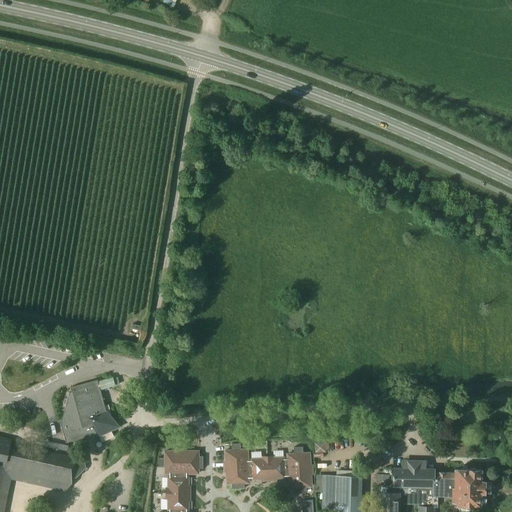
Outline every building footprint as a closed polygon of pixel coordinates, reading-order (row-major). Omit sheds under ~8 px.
[(113,418),(108,420),(96,380),(70,387),(82,428),(96,424),(98,433),(116,428),(113,418)] [(73,477),(76,477),(86,467),(82,455),(75,453),(73,456),(19,444),(18,447),(10,446),(12,438),(0,435),(0,511),(3,511),(11,479),(65,491),(72,484),(73,477)] [(44,440),(43,445),(66,450),(67,445),(44,440)] [(325,442),(314,442),(315,453),(325,452),(325,442)] [(269,480),(267,456),(262,457),(262,458),(251,459),(251,461),(248,461),(247,449),(241,449),(240,443),(231,443),(232,450),(225,450),(227,484),(231,484),(232,488),(244,488),(244,483),(249,483),(248,478),(252,478),(252,479),(261,479),(261,480),(269,480)] [(311,487),(309,453),(303,453),(303,447),(294,447),(294,454),(287,454),(288,459),(284,459),(284,457),(273,458),(273,456),(267,456),(269,480),(276,480),(276,478),(285,478),(285,476),(288,476),(289,488),(294,487),(294,492),(306,491),(306,487),(311,487)] [(187,476),(187,473),(198,473),(198,468),(203,468),(203,456),(198,456),(198,451),(165,451),(165,457),(158,457),(158,466),(164,466),(164,473),(169,473),(169,476),(168,476),(168,487),(166,487),(166,493),(185,493),(189,493),(189,485),(188,485),(188,476),(187,476)] [(456,505),(487,506),(487,493),(485,493),(485,481),(482,481),(482,470),(455,469),(455,472),(433,471),(433,468),(392,467),(391,485),(385,485),(385,491),(378,491),(377,511),(399,511),(399,503),(418,504),(418,505),(418,511),(432,511),(433,507),(437,507),(437,495),(452,496),(452,502),(456,502),(456,505)] [(335,509),(334,511),(360,511),(361,476),(360,475),(360,471),(336,470),(336,475),(322,474),(321,508),(335,509)] [(186,511),(186,509),(188,509),(188,501),(189,501),(189,493),(185,493),(166,493),(166,498),(168,498),(167,509),(169,509),(169,511),(186,511)] [(302,511),(314,511),(314,499),(302,499),(302,511)]
